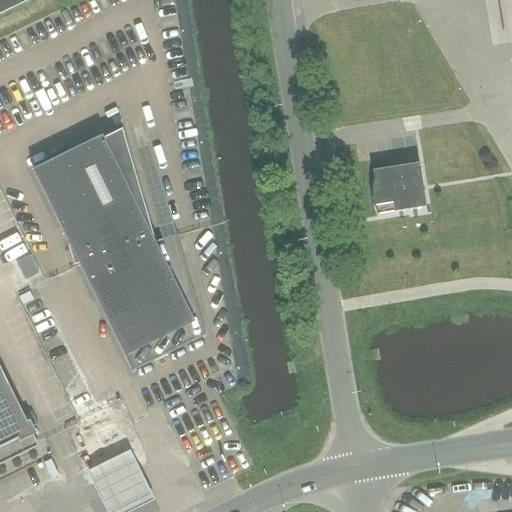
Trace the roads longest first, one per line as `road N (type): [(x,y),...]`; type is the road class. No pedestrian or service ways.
road 1 (unclassified): [(356,469),(275,0)]
road 2 (unclassified): [(356,469),(511,445)]
road 3 (unclassified): [(237,511),(299,483),(356,469)]
